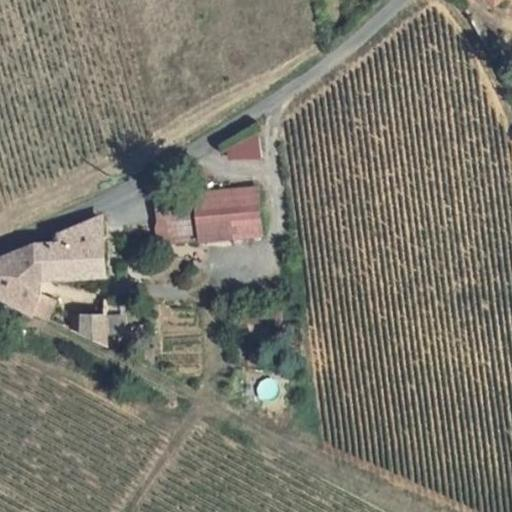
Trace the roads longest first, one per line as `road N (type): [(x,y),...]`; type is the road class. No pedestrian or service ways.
road 1 (track): [(0,302),(434,511)]
road 2 (unclassified): [(400,0),(315,73),(151,179),(0,248)]
